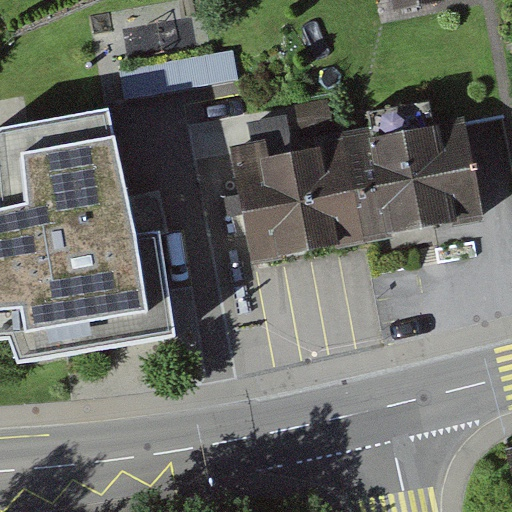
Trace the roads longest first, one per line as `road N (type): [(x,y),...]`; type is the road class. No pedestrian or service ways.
road 1 (tertiary): [(384,407),(159,455),(0,475)]
road 2 (tertiary): [(511,379),(384,407)]
